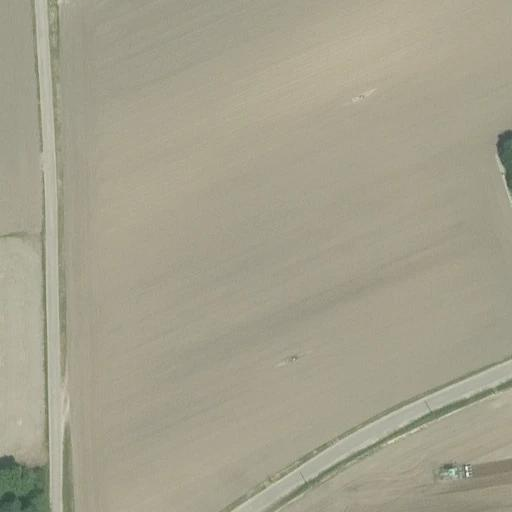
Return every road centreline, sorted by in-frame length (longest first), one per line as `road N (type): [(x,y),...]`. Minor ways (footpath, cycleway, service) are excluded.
road 1 (unclassified): [(36,0),(54,511)]
road 2 (unclassified): [(251,511),(376,431),(511,371)]
